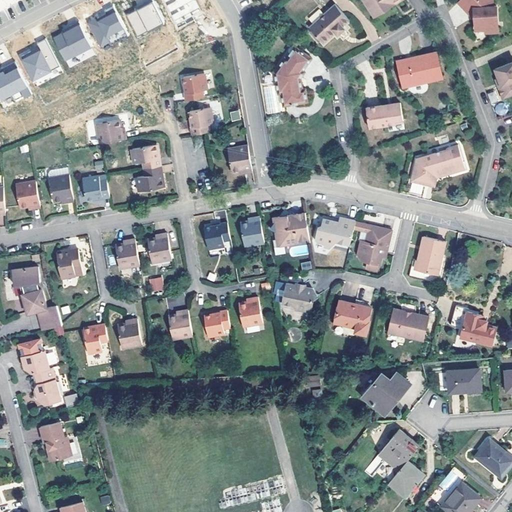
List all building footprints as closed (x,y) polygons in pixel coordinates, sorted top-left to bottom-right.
[(165,21),(153,0),(148,0),(144,2),(146,4),(127,14),(138,35),(165,21)] [(163,0),(178,28),(194,20),(196,22),(205,17),(196,0),(163,0)] [(362,0),(373,15),(392,3),(391,2),(394,0),(362,0)] [(490,0),(458,0),(456,2),(468,14),(473,13),(473,16),(474,19),(475,29),(484,28),(484,32),(497,30),(494,5),(491,5),(490,0)] [(333,3),(308,26),(322,41),(333,31),(336,34),(340,30),(343,27),(340,24),(346,18),(333,3)] [(130,34),(114,5),(106,9),(107,13),(109,15),(101,19),(99,17),(90,22),(102,45),(111,40),(113,43),(130,34)] [(93,45),(80,20),(70,25),(72,28),(64,32),(54,37),(66,59),(93,45)] [(61,65),(47,38),(38,42),(42,49),(33,54),(31,51),(22,55),(35,79),(61,65)] [(310,57),(294,45),(286,58),(283,56),(273,71),(277,94),(280,93),(283,107),(307,102),(304,88),(302,89),(300,77),(304,70),(302,69),(310,57)] [(410,63),(396,66),(402,87),(440,78),(434,53),(412,58),(413,62),(410,63)] [(511,93),(511,60),(494,67),(498,77),(501,85),(499,89),(502,97),(511,93)] [(33,93),(16,61),(3,68),(4,70),(0,72),(0,91),(3,98),(22,88),(26,97),(33,93)] [(183,75),(184,83),(185,90),(185,92),(184,93),(185,99),(202,96),(200,90),(205,89),(202,72),(183,75)] [(394,120),(403,119),(400,102),(388,104),(366,107),(369,127),(394,123),(394,120)] [(189,111),(191,118),(193,128),(191,128),(192,133),(204,131),(209,130),(208,124),(212,123),(209,107),(189,111)] [(239,111),(231,112),(232,121),(240,119),(239,111)] [(96,123),(99,143),(126,137),(125,131),(122,131),(122,129),(121,126),(119,118),(96,123)] [(191,136),(181,138),(184,152),(193,151),(191,136)] [(155,151),(158,150),(156,140),(131,145),(134,161),(142,159),(144,168),(160,165),(159,157),(156,157),(156,155),(155,151)] [(250,170),(245,144),(224,148),(228,171),(236,170),(238,169),(241,169),(242,172),(250,170)] [(436,171),(437,174),(454,170),(455,173),(466,170),(458,145),(447,148),(448,150),(419,158),(414,180),(425,182),(428,170),(434,171),(436,171)] [(103,171),(103,161),(95,161),(95,172),(103,171)] [(165,189),(163,179),(161,179),(159,173),(162,172),(160,165),(144,168),(145,175),(137,177),(140,193),(165,189)] [(66,202),(73,201),(67,168),(51,171),(48,173),(49,179),(53,201),(60,200),(62,200),(65,199),(66,202)] [(428,170),(425,182),(434,185),(437,174),(436,171),(434,171),(428,170)] [(86,199),(94,197),(102,196),(103,198),(109,196),(105,175),(105,174),(82,179),(86,199)] [(32,209),(40,208),(35,182),(15,186),(19,208),(27,207),(29,207),(32,206),(32,209)] [(305,213),(288,216),(289,220),(286,220),(284,220),(280,218),(274,219),(276,235),(284,240),(298,238),(299,241),(309,239),(305,213)] [(263,241),(258,215),(251,217),(251,219),(249,220),(247,220),(238,222),(242,245),(263,241)] [(334,224),(333,221),(323,218),(322,227),(319,226),(315,239),(317,242),(325,244),(330,249),(336,241),(350,245),(354,229),(355,222),(356,221),(340,218),(338,222),(338,225),(336,225),(334,224)] [(227,221),(220,222),(220,224),(214,225),(212,226),(205,227),(208,247),(225,244),(224,239),(230,238),(227,221)] [(370,226),(355,222),(354,229),(368,232),(366,242),(361,240),(357,255),(362,261),(379,265),(381,257),(382,252),(387,253),(392,230),(370,225),(370,226)] [(168,233),(161,234),(162,236),(159,237),(157,237),(148,239),(152,262),(173,258),(168,233)] [(446,242),(424,237),(417,270),(438,275),(446,242)] [(140,265),(135,239),(128,240),(129,243),(126,243),(124,244),(116,245),(120,268),(140,265)] [(78,249),(70,250),(71,253),(64,254),(64,252),(54,254),(58,277),(74,274),(73,266),(81,265),(80,260),(78,253),(78,249)] [(300,262),(302,270),(312,268),(310,261),(300,262)] [(61,325),(62,325),(57,305),(49,308),(44,291),(44,290),(43,290),(42,289),(41,289),(39,281),(42,281),(40,266),(14,269),(16,284),(21,283),(24,283),(25,288),(29,302),(28,302),(28,303),(27,303),(27,304),(27,305),(29,313),(39,310),(41,310),(42,314),(40,315),(44,329),(61,325)] [(161,280),(151,281),(152,289),(162,288),(161,280)] [(275,281),(274,295),(283,296),(284,282),(275,281)] [(304,288),(304,287),(299,286),(294,284),(294,286),(286,284),(283,303),(293,305),(296,309),(311,312),(314,299),(317,297),(313,290),(304,288)] [(262,322),(258,297),(251,298),(251,301),(249,301),(247,302),(238,303),(242,326),(262,322)] [(372,308),(364,306),(360,305),(355,304),(340,301),(336,321),(357,326),(356,332),(367,334),(370,321),(369,321),(372,308)] [(480,314),(469,312),(470,309),(461,307),(457,325),(459,327),(462,328),(465,329),(464,335),(473,338),(473,340),(496,345),(500,328),(488,325),(488,321),(485,321),(482,320),(483,315),(480,314)] [(406,312),(406,310),(395,308),(390,332),(425,340),(430,316),(412,311),(411,313),(408,313),(406,312)] [(193,336),(189,310),(182,311),(182,314),(180,315),(178,315),(169,317),(173,339),(193,336)] [(227,310),(220,312),(221,313),(217,314),(213,315),(205,316),(209,336),(226,333),(225,328),(230,327),(227,310)] [(137,318),(131,319),(131,322),(128,322),(126,323),(119,324),(122,347),(143,343),(137,318)] [(110,347),(106,323),(96,325),(96,328),(90,329),(89,327),(82,328),(85,344),(92,342),(93,350),(110,347)] [(42,337),(24,341),(27,353),(24,354),(26,361),(29,373),(34,371),(37,371),(40,381),(37,386),(38,389),(40,399),(47,402),(63,398),(55,365),(51,366),(46,348),(45,348),(42,337)] [(481,390),(479,368),(449,370),(450,392),(481,390)] [(384,413),(410,382),(397,371),(390,379),(382,372),(363,395),(384,413)] [(319,375),(308,376),(309,387),(320,386),(319,375)] [(64,396),(66,407),(78,405),(76,394),(64,396)] [(62,420),(42,425),(46,442),(48,441),(50,441),(51,443),(51,448),(50,448),(52,460),(74,454),(69,435),(67,436),(62,420)] [(407,460),(418,446),(398,429),(379,452),(400,468),(407,460)] [(511,462),(511,457),(490,438),(475,456),(501,477),(511,462)] [(407,460),(400,468),(388,482),(405,496),(424,474),(407,460)] [(467,511),(480,498),(460,481),(441,505),(449,511),(467,511)] [(87,511),(85,500),(62,506),(64,511),(87,511)]
